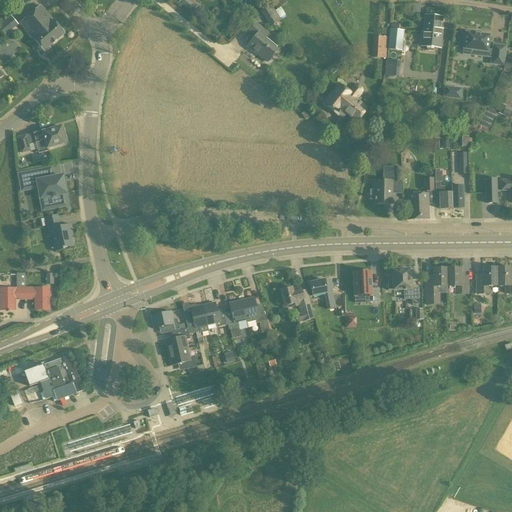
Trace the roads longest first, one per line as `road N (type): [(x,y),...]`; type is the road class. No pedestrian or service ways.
road 1 (residential): [(511,226),(213,215),(158,218),(96,237)]
road 2 (secondary): [(273,249),(511,242)]
road 3 (secondary): [(116,307),(273,249)]
road 4 (secondary): [(273,249),(225,255),(113,295)]
road 5 (track): [(440,511),(511,374)]
road 6 (tertiary): [(96,237),(88,172),(93,87)]
road 7 (residential): [(114,390),(92,409),(0,449)]
road 8 (secondary): [(113,295),(4,347)]
